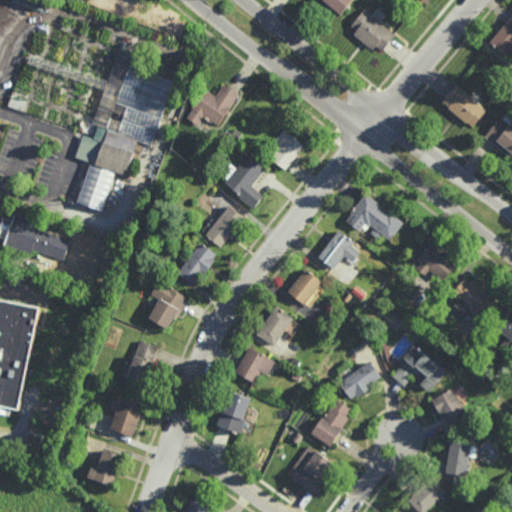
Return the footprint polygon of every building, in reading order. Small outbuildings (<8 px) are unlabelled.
[(45,4),(34,0),(13,0),(13,1),(42,12),(45,4)] [(354,0),(343,13),(333,5),(330,9),(318,0),(354,0)] [(384,51),(378,46),(375,50),(355,34),(358,30),(353,25),(366,8),(398,34),(384,51)] [(511,45),(505,54),(490,41),(511,15),(511,45)] [(153,145),(140,140),(136,151),(137,151),(129,175),(75,156),(83,134),(94,138),(98,125),(108,128),(106,134),(118,138),(120,132),(121,132),(130,106),(117,101),(129,64),(176,80),(153,145)] [(228,86),(229,85),(240,93),(219,125),(213,121),(213,122),(205,117),(200,125),(188,117),(194,108),(192,106),(204,87),(209,90),(209,89),(211,91),(211,92),(216,95),(224,83),(228,86)] [(474,126),(467,121),(466,122),(448,107),(449,106),(442,100),(456,83),(487,110),(474,126)] [(511,117),(511,123),(511,125),(511,159),(485,136),(501,117),(503,118),(507,113),(511,117)] [(239,139),(232,133),(237,128),(243,133),(239,139)] [(287,169),(266,153),(273,144),(278,148),(281,144),(276,140),(285,129),(306,146),(287,169)] [(267,169),(255,183),(258,185),(256,188),(265,195),(255,209),(241,198),(242,196),(225,183),(228,179),(222,174),(231,162),(238,168),(248,154),(267,169)] [(380,203),(379,205),(390,213),(391,212),(405,221),(392,240),(384,234),(380,240),(371,233),(375,228),(372,225),(370,227),(366,224),(362,231),(347,221),(352,214),(352,213),(359,202),(360,202),(366,194),(380,203)] [(231,238),(230,237),(222,247),(207,235),(231,205),(247,218),(231,238)] [(49,255),(32,249),(31,254),(3,245),(4,242),(0,240),(0,212),(1,210),(41,224),(39,228),(56,234),(49,255)] [(355,262),(346,255),(336,269),(320,257),(341,229),(356,242),(354,245),(362,252),(355,262)] [(207,275),(204,274),(197,284),(180,272),(203,242),(218,253),(215,258),(218,260),(207,275)] [(441,252),(456,265),(443,281),(430,269),(425,275),(416,267),(421,262),(417,259),(430,243),(441,252)] [(51,272),(42,269),(43,264),(52,267),(51,272)] [(306,305),(289,292),(307,268),(324,281),(306,305)] [(471,281),(474,278),(493,294),(490,298),(498,305),(485,321),(470,309),(468,313),(465,310),(463,311),(455,304),(459,300),(452,294),(465,277),(471,281)] [(179,318),(178,317),(170,329),(151,318),(162,300),(160,299),(168,285),(190,298),(179,318)] [(347,302),(343,298),(348,292),(352,295),(347,302)] [(0,299),(40,307),(20,412),(10,410),(8,415),(0,413),(0,299)] [(276,346),(259,334),(278,306),(296,318),(276,346)] [(511,311),(511,342),(511,341),(508,346),(490,332),(508,308),(511,311)] [(417,321),(412,317),(417,310),(422,313),(417,321)] [(452,351),(447,346),(454,339),(459,343),(452,351)] [(149,386),(129,379),(143,341),(161,348),(156,362),(157,363),(149,386)] [(447,372),(430,392),(421,385),(427,377),(421,372),(419,375),(416,373),(405,386),(395,377),(395,372),(406,360),(404,358),(415,345),(447,372)] [(270,375),(263,371),(256,383),(237,372),(251,347),(277,362),(270,375)] [(298,366),(292,361),(295,357),(301,361),(298,366)] [(358,399),(356,396),(353,399),(341,383),(371,360),(383,376),(372,384),(374,387),(358,399)] [(299,381),(292,377),(295,372),(302,376),(299,381)] [(320,393),(315,389),(320,383),(325,386),(320,393)] [(469,417),(450,427),(442,413),(441,413),(433,400),(453,388),(469,417)] [(246,420),(256,423),(251,436),(219,425),(226,404),(230,405),(234,392),(253,398),(246,420)] [(135,437),(112,430),(123,398),(146,405),(135,437)] [(342,429),(343,430),(332,447),(312,433),(323,417),(324,418),(337,399),(352,409),(347,416),(350,418),(342,429)] [(38,457),(24,453),(30,432),(44,436),(38,457)] [(299,444),(294,440),(299,433),(304,436),(299,444)] [(466,477),(446,474),(451,440),(471,443),(466,477)] [(57,457),(50,454),(54,441),(62,443),(57,457)] [(318,451),(335,462),(327,473),(329,474),(315,494),(288,475),(309,445),(318,451)] [(115,487),(89,479),(92,468),(99,470),(105,451),(124,457),(115,487)] [(427,511),(419,511),(408,501),(433,478),(447,493),(427,511)] [(211,511),(189,511),(193,500),(213,507),(211,511)]
